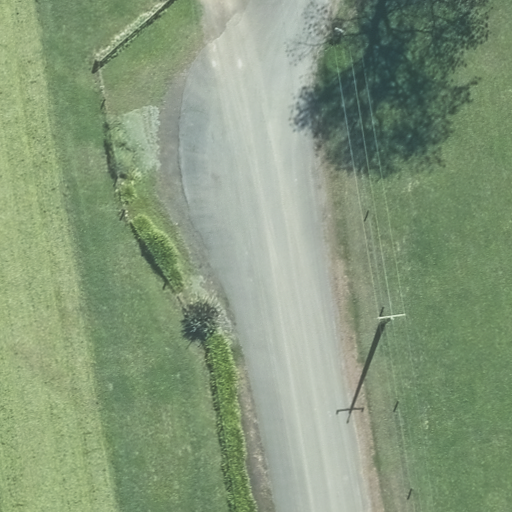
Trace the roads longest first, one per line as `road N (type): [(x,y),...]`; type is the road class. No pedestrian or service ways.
road 1 (unclassified): [(302,511),(242,137)]
road 2 (unclassified): [(319,0),(242,137)]
